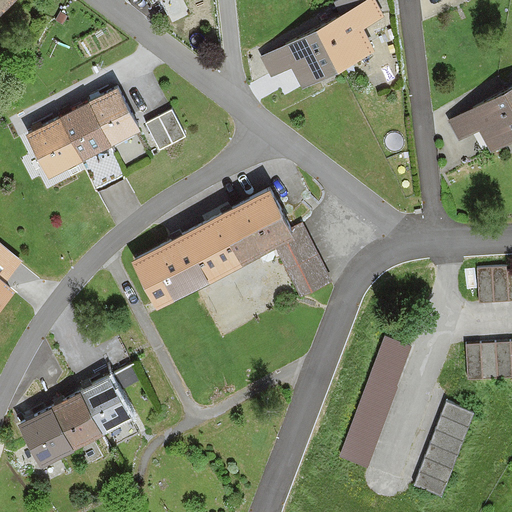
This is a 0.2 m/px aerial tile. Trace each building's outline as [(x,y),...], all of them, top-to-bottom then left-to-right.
[(0,0),(0,10),(10,0),(0,0)] [(375,0),(362,0),(315,25),(337,64),(374,44),(363,24),(383,13),(375,0)] [(337,64),(315,25),(262,55),(271,73),(292,62),(303,83),(337,64)] [(27,129),(49,172),(80,157),(96,187),(124,173),(109,143),(140,127),(118,84),(27,129)] [(511,134),(511,99),(505,87),(449,118),(459,136),(479,124),(492,146),(511,134)] [(170,108),(145,120),(159,147),(184,134),(170,108)] [(133,254),(158,301),(274,240),(301,291),(330,275),(300,220),(291,224),(269,182),(133,254)] [(12,266),(0,255),(0,300),(13,285),(4,277),(12,266)] [(479,299),(511,298),(511,269),(505,269),(505,265),(478,266),(479,299)] [(343,455),(368,463),(409,343),(384,335),(343,455)] [(467,375),(511,373),(511,339),(466,341),(467,375)] [(17,419),(39,461),(130,413),(108,371),(17,419)] [(441,491),(471,409),(446,400),(415,481),(441,491)]
